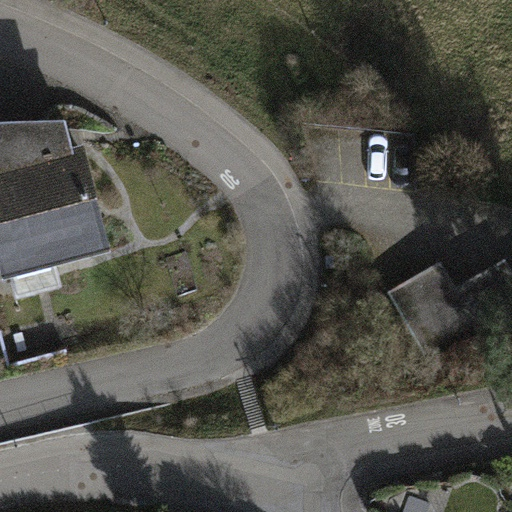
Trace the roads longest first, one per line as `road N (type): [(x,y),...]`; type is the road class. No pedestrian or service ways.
road 1 (residential): [(0,27),(168,105),(234,153),(274,211),(276,266),(264,306),(236,341),(0,406)]
road 2 (residential): [(511,413),(270,461),(234,476)]
road 3 (residential): [(234,476),(119,459),(0,478)]
